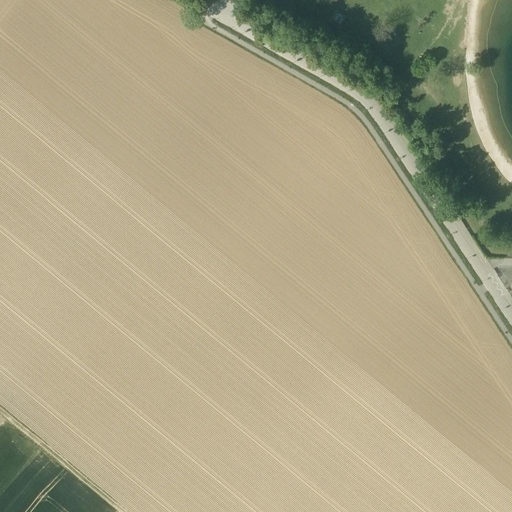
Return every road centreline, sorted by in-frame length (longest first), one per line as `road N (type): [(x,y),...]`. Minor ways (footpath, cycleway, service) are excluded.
road 1 (residential): [(511,312),(373,109),(354,90),(216,12)]
road 2 (track): [(0,413),(120,511)]
